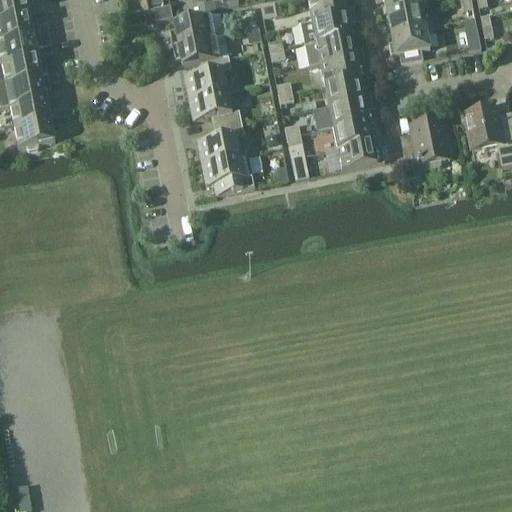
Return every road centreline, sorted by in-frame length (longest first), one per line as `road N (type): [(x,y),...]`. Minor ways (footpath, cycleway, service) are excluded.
road 1 (residential): [(181,241),(160,127),(106,82),(89,0)]
road 2 (residential): [(380,99),(511,73)]
